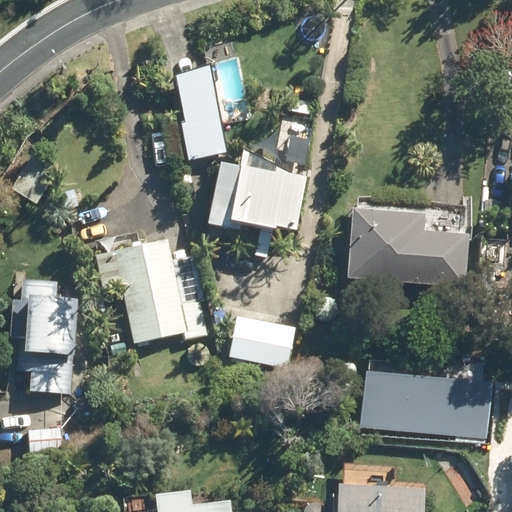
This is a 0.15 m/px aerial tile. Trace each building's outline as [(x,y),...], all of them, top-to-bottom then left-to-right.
[(217,168),(205,229),(236,235),(237,229),(269,235),(269,232),(291,236),(302,181),(282,177),(283,173),(246,156),(238,155),(235,172),(217,168)] [(30,156),(9,191),(35,206),(45,190),(39,186),(50,168),(30,156)] [(78,208),(73,192),(61,196),(66,211),(78,208)] [(123,201),(84,207),(90,243),(129,237),(123,201)] [(349,217),(344,282),(463,291),(466,239),(469,239),(471,211),(347,202),(346,216),(349,217)] [(102,293),(120,289),(132,347),(182,336),(183,341),(207,335),(199,304),(203,303),(194,259),(170,264),(165,242),(94,258),(102,293)] [(27,394),(27,396),(70,399),(76,303),(55,302),(56,285),(20,282),(19,303),(23,304),(18,393),(27,394)] [(233,318),(226,357),(285,369),(293,329),(233,318)] [(356,433),(485,443),(489,386),(361,375),(356,433)] [(29,456),(25,456),(25,465),(40,465),(39,454),(62,454),(61,431),(28,432),(29,456)] [(335,489),(333,511),(421,511),(423,493),(335,489)]
